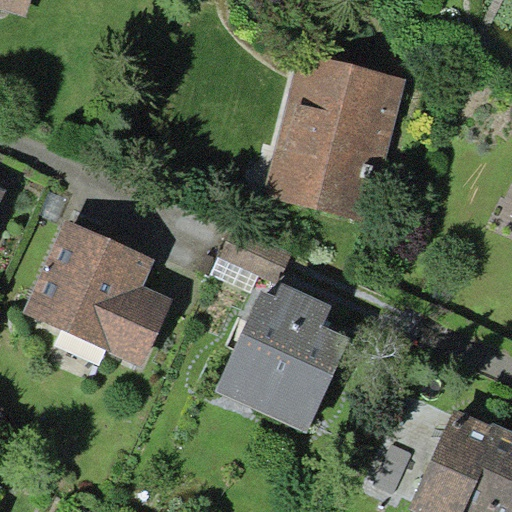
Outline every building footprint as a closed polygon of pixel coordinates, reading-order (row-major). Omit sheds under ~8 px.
[(33,0),(0,0),(0,15),(26,24),(33,0)] [(401,81),(295,60),(267,201),(373,222),(401,81)] [(511,206),(503,226),(511,230),(511,206)] [(149,264),(51,221),(11,313),(135,366),(160,307),(135,296),(149,264)] [(325,315),(255,287),(211,394),(299,430),(324,369),(306,362),(325,315)] [(511,511),(511,439),(442,413),(404,511),(511,511)]
